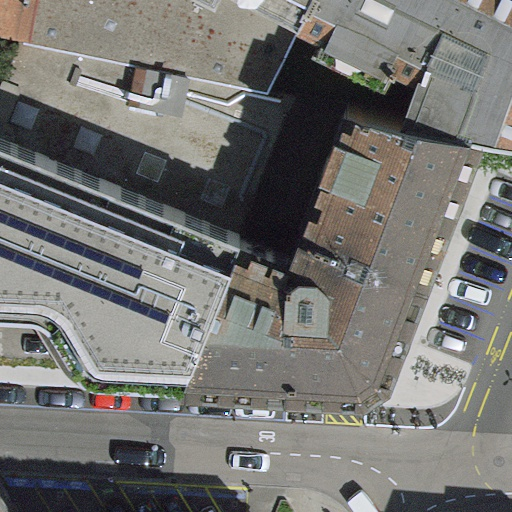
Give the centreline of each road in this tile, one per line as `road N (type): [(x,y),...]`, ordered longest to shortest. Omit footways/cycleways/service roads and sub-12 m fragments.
road 1 (residential): [(443,478),(337,457),(0,432)]
road 2 (residential): [(443,478),(479,428),(511,345)]
